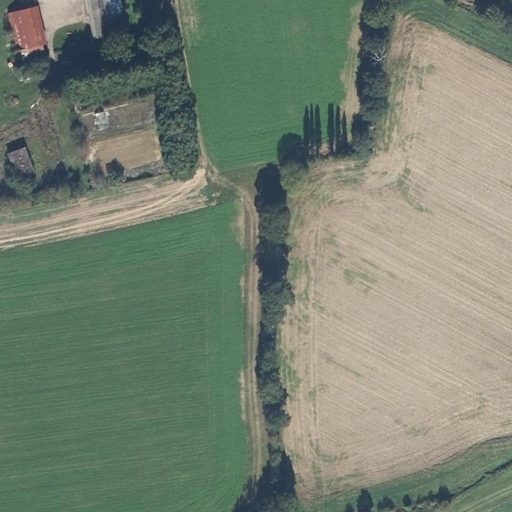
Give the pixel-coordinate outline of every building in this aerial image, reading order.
[(110,0),(91,0),(98,36),(116,32),(116,31),(110,0)] [(110,0),(116,31),(130,29),(124,0),(110,0)] [(38,4),(10,10),(22,57),(47,51),(44,43),(49,41),(38,4)] [(104,111),(95,114),(98,126),(108,122),(104,111)] [(27,147),(11,154),(19,179),(35,173),(27,147)]
